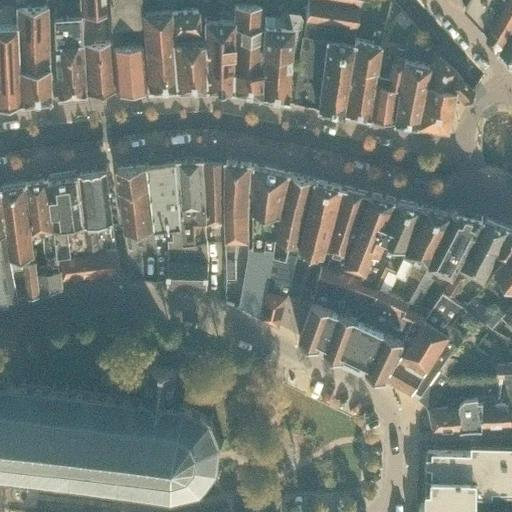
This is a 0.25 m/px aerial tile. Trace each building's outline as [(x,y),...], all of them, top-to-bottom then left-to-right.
[(15,0),(17,25),(16,25),(19,100),(48,97),(47,4),(25,5),(25,0),(15,0)] [(93,39),(93,34),(92,15),(109,13),(107,0),(80,0),(84,92),(114,89),(110,39),(93,39)] [(109,0),(114,89),(144,86),(140,41),(121,42),(120,25),(138,23),(138,21),(140,17),(138,0),(109,0)] [(176,85),(169,9),(170,9),(170,8),(174,8),(173,1),(173,0),(157,0),(158,2),(161,2),(162,9),(141,11),(147,86),(176,85)] [(204,17),(204,85),(206,85),(207,86),(208,87),(210,88),(214,89),(218,89),(220,88),(222,87),(231,87),(231,0),(222,0),(221,8),(221,17),(204,17)] [(305,0),(303,18),(354,25),(358,0),(305,0)] [(466,0),(465,3),(482,21),(494,0),(466,0)] [(511,0),(499,0),(490,18),(485,23),(501,42),(511,23),(511,0)] [(231,87),(258,93),(263,23),(258,22),(259,4),(232,3),(231,87)] [(172,29),(198,29),(197,7),(174,8),(170,8),(170,9),(172,29)] [(264,15),(263,23),(258,93),(292,99),(295,77),(288,76),(290,46),(294,47),(295,37),(298,37),(300,18),(298,13),(285,12),(282,16),(264,15)] [(53,17),(56,95),(84,93),(80,15),(54,17),(53,17)] [(303,18),(295,77),(292,99),(292,100),(316,105),(340,110),(354,25),(303,18)] [(0,102),(19,100),(16,25),(16,22),(0,22),(0,102)] [(511,25),(501,43),(511,53),(511,25)] [(380,43),(378,42),(381,29),(372,27),(369,40),(353,37),(341,110),(368,116),(380,43)] [(174,38),(177,85),(203,85),(204,39),(174,38)] [(415,124),(445,129),(452,99),(453,93),(452,92),(453,89),(450,89),(450,87),(448,86),(449,84),(454,70),(434,52),(430,64),(415,124)] [(376,75),(369,116),(392,120),(402,58),(398,57),(397,62),(392,61),(390,77),(376,75)] [(403,58),(392,120),(415,124),(430,64),(403,58)] [(453,93),(461,102),(469,92),(472,89),(454,70),(449,84),(448,86),(450,87),(450,89),(453,89),(452,92),(453,93)] [(227,221),(226,159),(204,157),(208,221),(221,221),(227,221)] [(183,239),(184,255),(209,256),(207,240),(205,218),(208,218),(203,158),(176,159),(181,220),(181,224),(182,224),(183,239)] [(158,248),(157,248),(158,281),(167,283),(169,254),(171,254),(184,255),(183,239),(182,224),(181,224),(181,220),(176,159),(146,163),(154,228),(156,228),(158,248)] [(250,238),(251,185),(254,185),(255,163),(251,163),(227,159),(228,236),(228,237),(250,238)] [(117,167),(124,233),(127,252),(130,277),(144,279),(142,260),(140,250),(157,248),(158,248),(156,228),(154,228),(146,163),(117,167)] [(273,248),(275,238),(281,213),(290,171),(255,163),(255,185),(254,210),(254,247),(273,248)] [(102,245),(102,250),(116,248),(115,238),(112,221),(106,169),(79,173),(88,247),(102,245)] [(292,241),(300,243),(315,179),(290,171),(275,238),(292,241)] [(89,252),(82,201),(79,173),(78,174),(78,173),(50,177),(56,228),(56,230),(59,256),(88,252),(89,252)] [(40,292),(52,290),(62,287),(62,282),(59,256),(56,230),(56,228),(50,177),(49,178),(26,181),(34,242),(44,241),(46,255),(48,255),(49,264),(37,265),(40,292)] [(300,247),(315,251),(313,259),(310,273),(318,275),(321,263),(325,249),(326,249),(342,185),(316,179),(301,243),(300,247)] [(34,242),(26,181),(2,185),(12,253),(26,252),(27,260),(26,260),(30,295),(40,292),(37,265),(34,242)] [(0,303),(18,298),(15,274),(12,254),(2,185),(0,185),(0,303)] [(332,353),(363,367),(382,376),(386,378),(426,315),(407,306),(406,305),(402,315),(373,301),(380,287),(389,268),(396,271),(425,205),(397,199),(397,198),(370,192),(369,192),(342,185),(326,249),(348,257),(349,257),(347,264),(360,270),(358,276),(321,263),(318,275),(311,303),(298,336),(316,345),(332,353)] [(456,211),(426,205),(425,205),(396,271),(405,276),(412,260),(411,260),(413,255),(429,263),(456,211)] [(452,271),(483,216),(456,210),(430,263),(423,273),(409,300),(418,305),(432,277),(430,276),(436,265),(450,272),(452,271)] [(488,267),(497,252),(511,226),(486,216),(461,264),(458,266),(444,288),(455,295),(471,270),(484,277),(488,267)] [(511,226),(497,252),(506,256),(511,249),(511,226)] [(292,241),(287,260),(272,257),(272,260),(270,276),(265,292),(261,318),(278,326),(289,287),(293,274),(300,243),(292,241)] [(88,252),(92,278),(120,274),(116,248),(102,250),(102,245),(88,247),(89,252),(88,252)] [(248,247),(238,307),(261,318),(265,292),(270,276),(272,260),(272,257),(273,248),(254,247),(248,247)] [(511,249),(506,256),(493,271),(500,276),(511,286),(511,249)] [(59,256),(62,282),(92,278),(88,252),(59,256)] [(207,286),(209,256),(184,255),(171,254),(169,254),(167,283),(167,284),(207,286)] [(488,267),(484,277),(487,279),(493,271),(488,267)] [(409,301),(402,298),(387,291),(380,287),(373,301),(402,315),(406,305),(409,301)] [(412,393),(412,391),(420,396),(439,368),(447,373),(456,360),(449,355),(463,335),(450,322),(464,306),(443,291),(427,315),(426,315),(386,378),(412,393)] [(495,311),(476,295),(465,308),(484,323),(485,323),(495,330),(504,320),(494,312),(495,311)] [(497,375),(511,375),(511,374),(511,362),(496,364),(497,375)] [(0,474),(5,475),(12,476),(11,480),(14,480),(15,476),(26,477),(26,482),(28,482),(29,478),(40,479),(39,483),(42,484),(42,479),(53,481),(52,485),(55,485),(56,481),(67,483),(66,487),(69,487),(70,483),(82,485),(81,489),(84,489),(84,485),(98,487),(97,491),(100,491),(100,487),(115,489),(114,493),(117,493),(118,489),(119,489),(128,490),(133,491),(132,495),(134,495),(135,491),(144,493),(144,497),(146,497),(147,493),(156,494),(156,498),(159,499),(159,495),(169,496),(170,500),(172,500),(172,495),(199,489),(201,493),(204,492),(201,488),(204,484),(214,472),(216,469),(219,471),(220,468),(217,467),(218,459),(219,450),(220,444),(224,443),(224,440),(220,441),(210,419),(213,417),(212,414),(208,417),(184,404),(185,400),(183,399),(182,403),(172,402),(176,371),(179,369),(178,368),(175,371),(150,367),(148,363),(146,365),(148,368),(144,398),(130,396),(130,393),(127,392),(127,396),(112,394),(113,391),(110,390),(110,394),(96,392),(97,388),(94,388),(94,392),(81,390),(82,386),(79,386),(78,390),(68,389),(68,385),(66,384),(65,388),(55,387),(56,383),(53,383),(53,387),(40,385),(41,381),(38,381),(38,385),(26,384),(26,379),(23,379),(23,383),(10,381),(10,377),(7,377),(7,381),(0,380),(0,474)] [(447,373),(439,368),(420,396),(418,398),(429,408),(451,376),(447,373)] [(511,375),(497,375),(498,391),(496,391),(497,396),(481,396),(482,427),(511,425),(511,391),(511,375)] [(434,429),(460,428),(459,405),(459,398),(464,398),(464,394),(459,394),(459,397),(447,398),(448,406),(429,408),(434,429)] [(459,405),(460,428),(482,427),(481,396),(478,396),(464,398),(459,398),(459,405)] [(511,444),(502,445),(472,444),(472,451),(427,450),(427,464),(426,464),(426,491),(426,503),(420,503),(419,511),(476,511),(476,495),(490,495),(490,496),(493,496),(493,490),(511,490),(511,444)]
